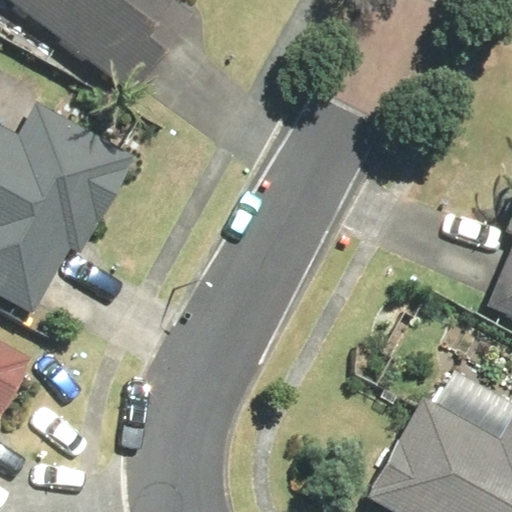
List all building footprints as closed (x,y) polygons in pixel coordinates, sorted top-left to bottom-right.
[(157,0),(0,0),(0,2),(115,84),(170,9),(157,0)] [(0,136),(0,304),(19,315),(56,247),(61,250),(112,158),(32,115),(16,145),(0,136)] [(506,237),(472,305),(511,320),(511,182),(493,232),(506,237)] [(0,387),(13,365),(0,357),(0,387)] [(405,404),(351,498),(375,511),(511,511),(511,397),(481,448),(405,404)]
